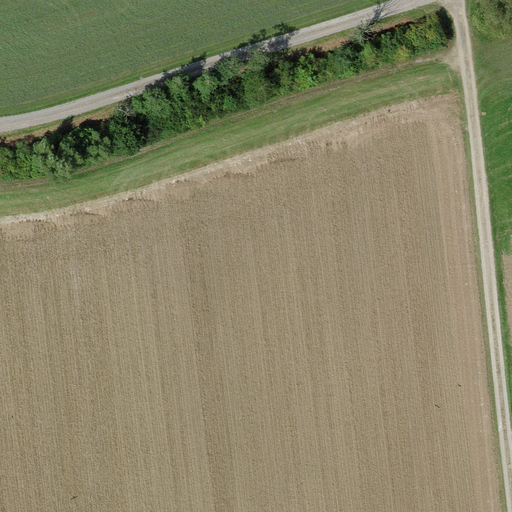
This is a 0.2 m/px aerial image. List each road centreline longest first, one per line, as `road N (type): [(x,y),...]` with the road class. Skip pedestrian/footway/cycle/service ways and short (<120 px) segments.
road 1 (track): [(460,0),(511,470)]
road 2 (track): [(0,125),(415,0)]
